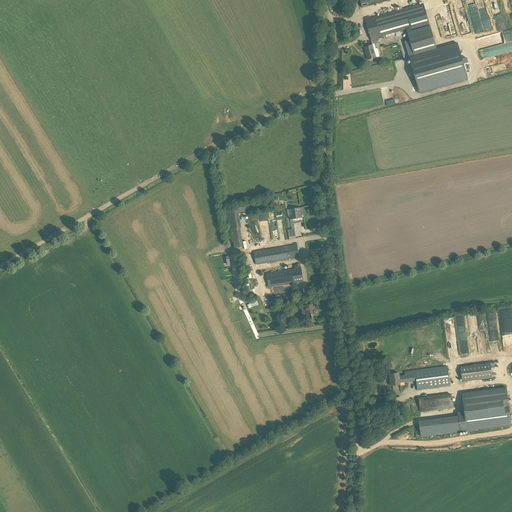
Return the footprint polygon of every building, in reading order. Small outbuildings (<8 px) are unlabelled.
[(391,0),(359,0),(364,15),(393,7),(391,0)] [(474,0),(466,0),(470,15),(477,14),(476,10),(486,7),(484,0),(475,2),(474,0)] [(371,17),(365,18),(373,45),(375,44),(376,49),(381,48),(378,37),(406,29),(409,40),(414,56),(437,49),(424,4),(371,19),(371,17)] [(496,46),(498,54),(511,51),(511,29),(481,37),(484,49),(496,46)] [(409,57),(414,56),(409,40),(405,42),(409,57)] [(414,56),(409,57),(419,93),(468,80),(458,43),(437,49),(414,56)] [(368,60),(376,58),(373,45),(365,48),(367,54),(366,54),(368,60)] [(302,208),(291,209),(292,216),(290,216),(290,220),(303,218),(302,214),(303,214),(302,208)] [(267,212),(274,239),(280,238),(274,211),(267,212)] [(251,232),(259,232),(258,216),(250,216),(251,232)] [(295,229),(288,230),(289,238),(296,237),(295,229)] [(297,245),(254,252),(256,265),(300,258),(297,245)] [(301,269),(266,274),(269,288),(304,282),(301,269)] [(301,307),(303,316),(311,315),(312,317),(317,316),(315,306),(313,307),(313,305),(301,307)] [(463,382),(492,378),(491,363),(461,367),(463,382)] [(399,376),(399,374),(391,375),(392,386),(400,385),(400,383),(417,381),(418,390),(450,386),(447,366),(405,372),(406,375),(399,376)] [(462,394),(464,412),(458,413),(459,421),(449,422),(420,426),(421,437),(441,434),(511,425),(507,388),(462,394)] [(453,408),(452,405),(451,395),(419,399),(421,412),(453,408)]
